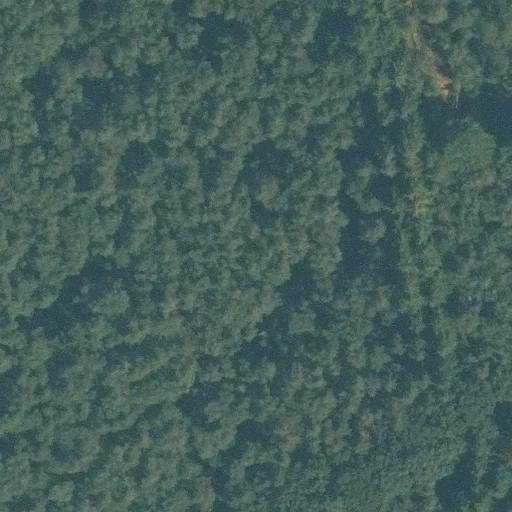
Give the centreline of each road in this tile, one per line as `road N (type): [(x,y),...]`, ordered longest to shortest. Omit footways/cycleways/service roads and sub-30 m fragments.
road 1 (track): [(235,511),(511,366)]
road 2 (track): [(171,0),(0,88)]
